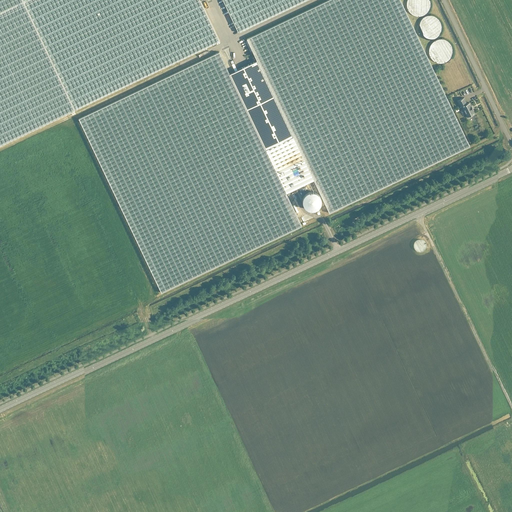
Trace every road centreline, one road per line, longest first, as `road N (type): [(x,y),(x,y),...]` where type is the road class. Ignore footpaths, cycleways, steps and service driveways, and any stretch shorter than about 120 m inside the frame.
road 1 (unclassified): [(0,410),(511,169)]
road 2 (unknown): [(420,212),(511,409)]
road 3 (residential): [(511,145),(443,0)]
